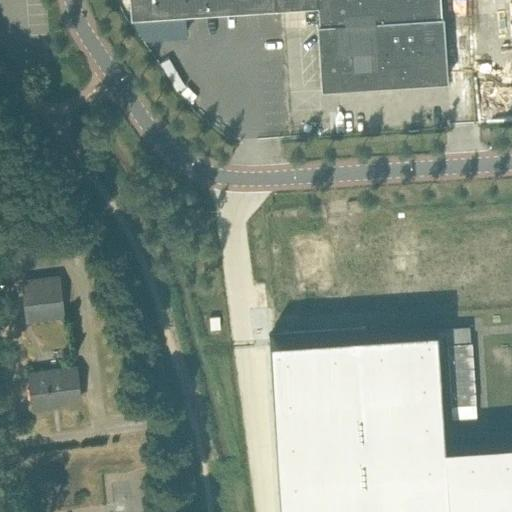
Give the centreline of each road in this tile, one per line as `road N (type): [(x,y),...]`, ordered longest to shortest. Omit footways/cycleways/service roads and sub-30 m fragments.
road 1 (unclassified): [(511,166),(238,181),(194,172),(161,143),(71,0)]
road 2 (unknown): [(226,179),(264,511)]
